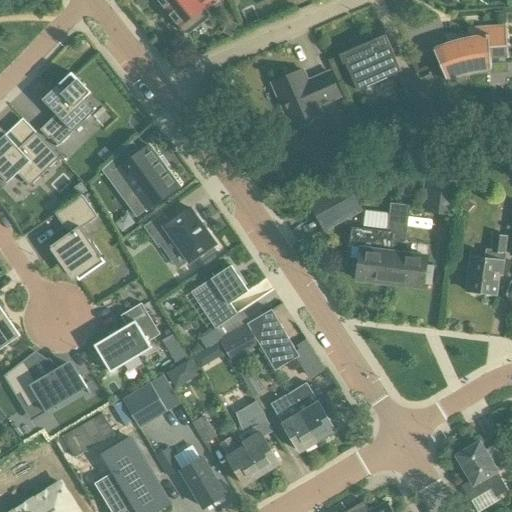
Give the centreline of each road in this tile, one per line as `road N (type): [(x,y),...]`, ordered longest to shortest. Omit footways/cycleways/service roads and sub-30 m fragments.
road 1 (residential): [(166,88),(328,320),(399,445)]
road 2 (residential): [(166,88),(349,0)]
road 3 (residential): [(399,445),(511,376)]
road 4 (residential): [(287,511),(399,445)]
road 5 (residential): [(90,5),(0,94)]
